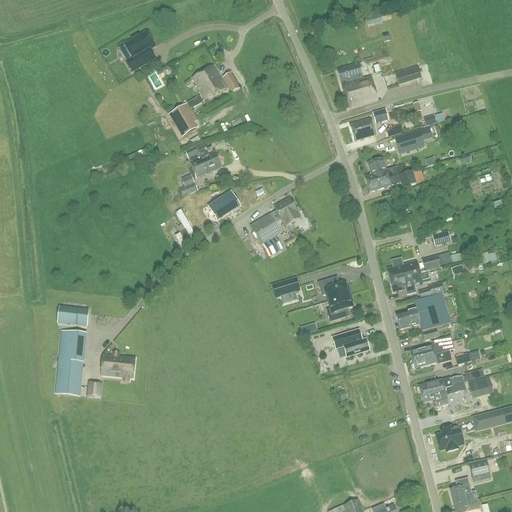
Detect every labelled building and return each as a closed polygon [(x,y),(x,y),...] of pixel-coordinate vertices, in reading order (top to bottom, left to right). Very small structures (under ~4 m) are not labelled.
[(368,26),(382,22),(380,14),(366,18),(368,26)] [(132,73),(154,59),(148,51),(154,47),(145,33),(124,46),(132,58),(125,62),(132,73)] [(383,43),(390,41),(388,34),(382,35),(383,43)] [(387,62),(398,59),(396,53),(385,56),(387,62)] [(370,78),(346,85),(345,83),(362,78),(358,63),(336,70),(341,87),(348,110),(377,101),(370,78)] [(191,79),(205,101),(225,89),(212,67),(212,66),(191,79)] [(397,86),(410,83),(422,80),(418,67),(394,73),(397,86)] [(222,78),(231,93),(239,88),(230,73),(222,78)] [(420,100),(424,112),(442,106),(439,94),(420,100)] [(195,107),(203,102),(200,96),(192,101),(195,107)] [(421,112),(418,103),(412,105),(415,114),(421,112)] [(168,115),(181,138),(197,129),(194,123),(198,121),(187,104),(168,115)] [(387,120),(385,110),(378,112),(371,114),(374,122),(380,120),(380,122),(387,120)] [(455,118),(454,112),(442,115),(443,121),(455,118)] [(354,143),(375,136),(370,119),(349,126),(354,143)] [(214,137),(227,131),(225,126),(212,132),(214,137)] [(388,138),(402,134),(400,126),(385,130),(388,138)] [(423,147),(418,131),(395,138),(400,155),(423,147)] [(198,137),(190,142),(192,146),(201,141),(198,137)] [(188,195),(197,191),(192,180),(204,174),(205,175),(221,168),(215,153),(208,156),(204,147),(197,150),(196,147),(185,152),(188,160),(189,159),(190,164),(192,169),(188,171),(190,176),(181,180),(185,188),(180,190),(182,196),(187,194),(188,195)] [(137,153),(124,159),(128,167),(141,161),(137,153)] [(469,155),(458,159),(459,164),(471,161),(469,155)] [(364,178),(366,185),(399,176),(396,169),(396,168),(385,170),(382,160),(368,163),(371,173),(369,176),(364,178)] [(396,169),(399,176),(408,174),(405,166),(396,169)] [(399,176),(366,185),(369,193),(390,187),(401,184),(402,189),(415,185),(411,173),(408,174),(399,176)] [(212,205),(220,218),(239,206),(231,192),(212,205)] [(276,211),(250,226),(261,245),(279,235),(278,232),(280,231),(275,223),(281,219),(283,223),(284,223),(286,227),(300,218),(290,200),(284,203),(284,201),(274,207),(276,211)] [(431,235),(435,248),(451,245),(458,243),(455,230),(448,231),(431,235)] [(277,240),(263,249),(269,258),(282,250),(277,240)] [(467,251),(457,253),(459,261),(469,259),(467,251)] [(502,251),(492,254),(494,262),(504,260),(502,251)] [(445,266),(451,264),(448,253),(442,255),(445,266)] [(493,262),(491,255),(482,257),(484,265),(493,262)] [(437,256),(421,260),(424,272),(425,273),(428,272),(441,268),(437,256)] [(387,270),(390,281),(419,273),(416,262),(402,266),(401,259),(391,262),(393,268),(387,270)] [(419,273),(390,281),(393,293),(405,290),(406,296),(415,293),(414,287),(422,285),(422,284),(430,282),(428,272),(425,273),(424,272),(419,273)] [(272,286),(276,299),(280,297),(283,305),(297,301),(295,293),(300,292),(296,279),(272,286)] [(350,296),(350,295),(348,289),(346,289),(345,284),(332,288),(329,280),(318,284),(322,297),(326,295),(328,302),(350,296)] [(420,300),(444,294),(441,283),(428,287),(429,290),(418,293),(420,300)] [(451,325),(447,311),(443,295),(413,302),(415,310),(395,315),(399,330),(419,325),(421,332),(451,325)] [(352,303),(350,296),(328,302),(330,309),(326,310),(330,323),(342,320),(339,312),(352,308),(351,303),(352,303)] [(57,323),(86,327),(88,310),(59,307),(57,323)] [(346,358),(369,352),(366,340),(362,341),(359,331),(332,339),(335,350),(343,348),(346,358)] [(437,337),(436,331),(422,334),(423,341),(437,337)] [(61,332),(55,395),(79,397),(86,335),(61,332)] [(434,355),(454,349),(452,342),(451,339),(448,339),(448,337),(440,340),(440,342),(434,343),(434,346),(409,353),(411,361),(434,355)] [(454,350),(454,349),(434,355),(411,361),(413,370),(436,364),(437,365),(451,361),(448,352),(454,350)] [(458,359),(459,365),(470,362),(480,359),(478,354),(476,354),(458,359)] [(135,359),(103,355),(101,375),(133,379),(135,359)] [(362,387),(368,385),(365,374),(359,375),(362,387)] [(418,386),(420,395),(449,388),(449,387),(457,384),(458,387),(464,386),(461,377),(442,382),(441,380),(418,387),(418,386)] [(468,385),(472,398),(493,393),(490,379),(468,385)] [(86,398),(100,400),(101,393),(102,384),(88,382),(86,398)] [(465,391),(464,386),(458,387),(457,384),(449,387),(449,388),(420,395),(422,404),(433,401),(435,409),(448,405),(446,396),(465,391)] [(444,434),(436,436),(440,451),(446,450),(446,453),(458,450),(457,447),(463,445),(459,430),(458,428),(453,429),(452,429),(443,431),(444,434)] [(486,460),(470,464),(468,464),(472,479),(490,475),(486,460)] [(450,492),(455,511),(457,511),(467,510),(466,504),(464,495),(470,493),(467,480),(455,483),(457,490),(450,492)] [(383,506),(372,511),(362,511),(357,501),(344,507),(345,511),(395,511),(393,506),(386,509),(385,507),(383,506)] [(467,510),(457,511),(480,511),(478,501),(466,504),(467,510)]
